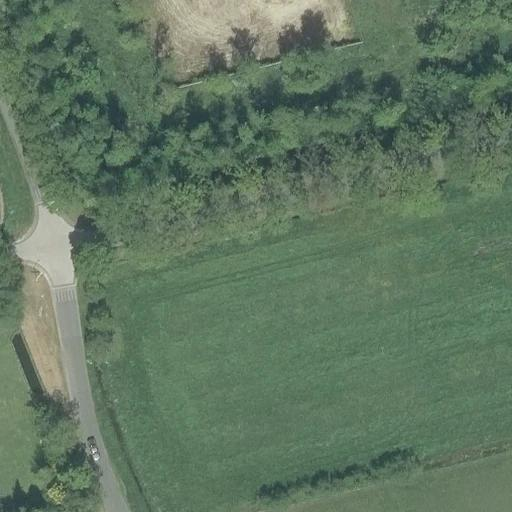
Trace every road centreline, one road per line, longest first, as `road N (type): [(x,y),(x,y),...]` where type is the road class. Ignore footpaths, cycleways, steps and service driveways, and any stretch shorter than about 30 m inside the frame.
road 1 (tertiary): [(53,244),(511,132)]
road 2 (tertiary): [(120,511),(100,475),(53,244)]
road 3 (tertiary): [(53,244),(0,112)]
